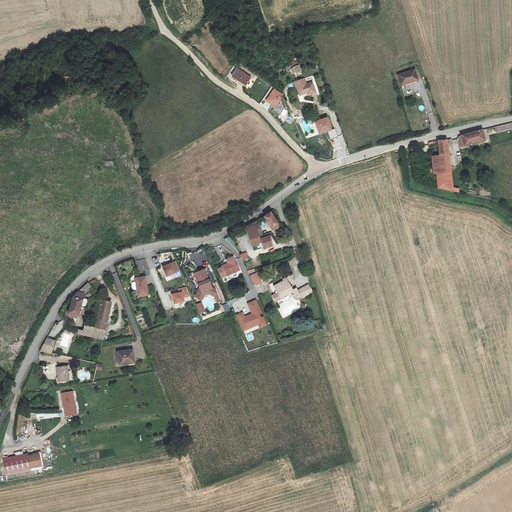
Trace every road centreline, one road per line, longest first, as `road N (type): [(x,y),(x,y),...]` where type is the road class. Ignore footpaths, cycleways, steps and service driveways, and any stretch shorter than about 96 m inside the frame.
road 1 (unclassified): [(0,420),(48,321),(94,267),(147,247),(217,235),(319,168)]
road 2 (unclassified): [(319,168),(169,33),(152,0)]
road 3 (unclassified): [(319,168),(511,117)]
